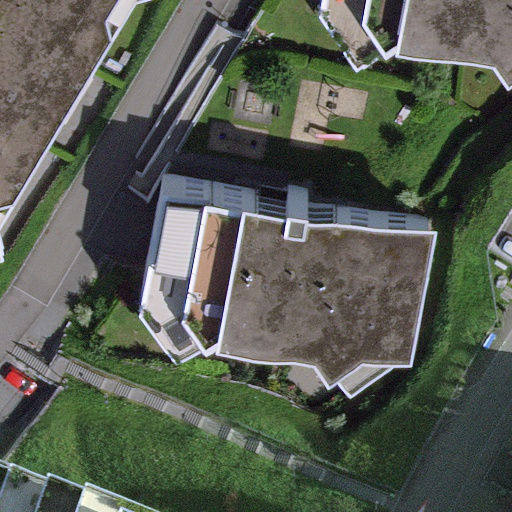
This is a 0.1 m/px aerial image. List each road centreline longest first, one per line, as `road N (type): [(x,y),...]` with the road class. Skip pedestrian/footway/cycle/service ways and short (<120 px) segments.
road 1 (residential): [(210,0),(2,336)]
road 2 (residential): [(511,404),(450,511)]
